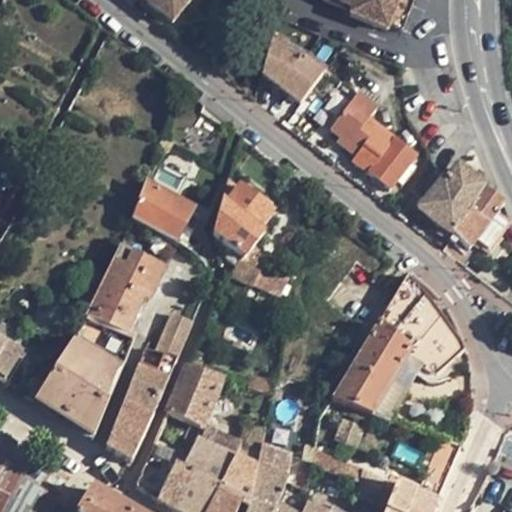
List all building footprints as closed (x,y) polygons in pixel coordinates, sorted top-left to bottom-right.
[(138,0),(171,26),(192,0),(138,0)] [(322,0),(323,1),(340,8),(343,0),(355,0),(351,12),(349,17),(386,32),(387,29),(401,34),(413,4),(402,0),(322,0)] [(343,0),(340,8),(351,12),(355,0),(343,0)] [(307,57),(272,41),(265,63),(261,78),(279,93),(302,64),(303,63),(307,57)] [(327,73),(307,57),(303,63),(302,64),(279,93),(300,108),(322,79),(327,73)] [(363,92),(358,97),(376,111),(380,105),(363,92)] [(352,164),(367,176),(389,148),(393,141),(368,122),(376,111),(358,97),(330,134),(341,142),(359,156),(352,164)] [(220,131),(200,117),(180,145),(200,159),(220,131)] [(393,141),(389,148),(412,164),(416,159),(393,141)] [(341,142),(338,146),(355,160),(359,156),(341,142)] [(389,148),(367,176),(389,194),(396,184),(410,167),(412,164),(389,148)] [(258,152),(244,171),(269,190),(282,171),(258,152)] [(410,167),(396,184),(402,188),(415,171),(410,167)] [(456,170),(445,185),(474,208),(485,192),(456,170)] [(445,185),(442,183),(441,185),(431,197),(417,212),(424,217),(442,233),(452,238),(474,208),(445,185)] [(145,186),(144,190),(175,208),(177,204),(145,186)] [(252,251),(262,240),(257,236),(272,219),(267,216),(242,196),(238,193),(237,194),(227,186),(221,207),(216,224),(212,239),(240,260),(229,278),(250,290),(251,289),(262,268),(265,262),(252,251)] [(144,190),(130,224),(175,248),(182,252),(185,245),(178,241),(193,214),(176,206),(175,208),(144,190)] [(246,190),(242,196),(267,216),(272,210),(246,190)] [(474,208),(452,238),(441,252),(459,266),(474,247),(487,256),(508,229),(494,219),(503,206),(485,192),(474,208)] [(193,214),(178,241),(185,245),(199,219),(193,214)] [(45,387),(34,404),(93,442),(121,372),(134,341),(125,337),(143,302),(148,305),(164,273),(119,251),(85,321),(87,322),(74,342),(45,387)] [(262,268),(251,289),(277,302),(288,280),(262,268)] [(407,278),(331,402),(372,418),(405,361),(419,371),(429,377),(436,377),(464,353),(460,345),(457,340),(430,303),(420,292),(407,278)] [(137,372),(105,450),(131,465),(167,384),(177,362),(192,326),(172,317),(156,355),(144,352),(137,372)] [(0,378),(4,381),(21,355),(7,346),(0,341),(0,378)] [(405,361),(372,418),(386,424),(419,371),(405,361)] [(221,380),(186,370),(165,416),(200,432),(221,380)] [(33,379),(22,396),(34,404),(45,387),(33,379)] [(273,385),(252,380),(249,389),(271,396),(273,385)] [(341,423),(334,442),(357,451),(363,431),(341,423)] [(246,426),(238,445),(261,451),(261,448),(264,432),(246,426)] [(201,433),(196,443),(234,460),(256,472),(261,451),(238,445),(203,430),(201,433)] [(157,502),(156,503),(173,511),(208,511),(218,492),(234,460),(196,443),(182,472),(174,467),(173,469),(164,487),(161,493),(157,502)] [(433,511),(460,450),(440,443),(418,496),(396,487),(395,488),(386,511),(385,511),(433,511)] [(248,509),(247,511),(281,511),(277,509),(286,484),(291,458),(261,448),(261,451),(256,472),(248,509)] [(314,449),(304,448),(302,464),(311,466),(314,452),(314,449)] [(346,466),(314,452),(311,466),(311,468),(327,474),(343,481),(346,466)] [(0,511),(50,511),(57,501),(0,457),(0,511)] [(256,472),(234,460),(218,492),(241,505),(248,509),(256,472)] [(162,464),(153,482),(164,487),(173,469),(162,464)] [(346,466),(343,481),(358,487),(361,473),(346,466)] [(358,487),(356,499),(386,511),(395,488),(361,473),(358,487)] [(161,493),(138,482),(135,488),(136,491),(154,500),(157,502),(161,493)] [(129,511),(93,490),(79,511),(129,511)] [(218,492),(208,511),(237,511),(241,505),(218,492)]
